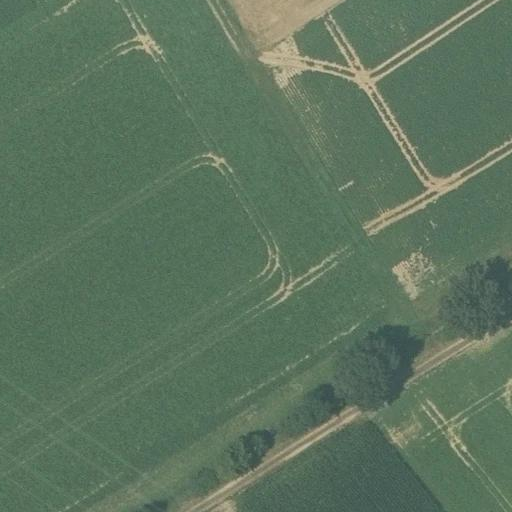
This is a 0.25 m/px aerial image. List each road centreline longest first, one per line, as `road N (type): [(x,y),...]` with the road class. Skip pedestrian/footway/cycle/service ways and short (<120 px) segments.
road 1 (track): [(207,0),(408,332)]
road 2 (track): [(196,511),(511,310)]
